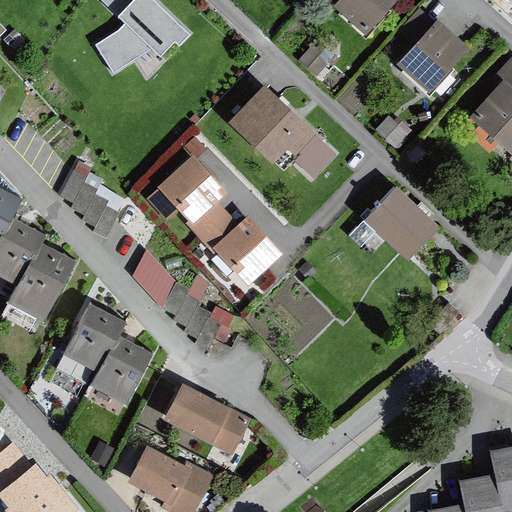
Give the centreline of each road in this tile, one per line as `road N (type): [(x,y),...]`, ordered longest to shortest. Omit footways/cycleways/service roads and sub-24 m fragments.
road 1 (residential): [(318,455),(138,301),(0,153)]
road 2 (residential): [(318,455),(460,352)]
